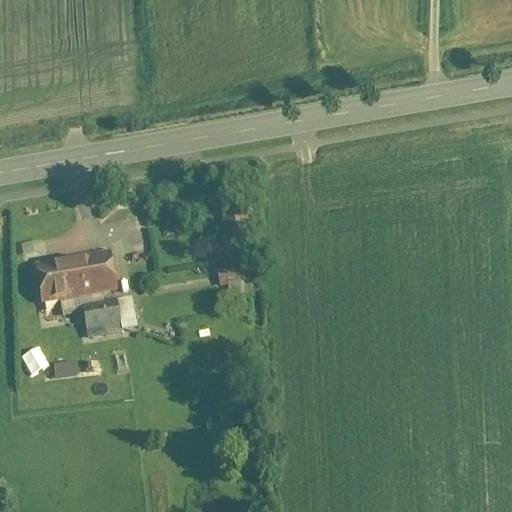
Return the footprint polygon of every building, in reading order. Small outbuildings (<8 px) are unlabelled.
[(238,203),(221,205),(227,241),(244,239),(238,203)] [(112,258),(38,270),(43,305),(118,293),(112,258)] [(237,263),(218,267),(222,285),(241,281),(237,263)] [(139,330),(133,297),(117,300),(119,313),(123,333),(139,330)] [(119,313),(86,319),(90,339),(123,333),(119,313)] [(77,378),(76,365),(52,366),(53,379),(77,378)] [(230,422),(203,426),(208,454),(234,450),(230,422)]
